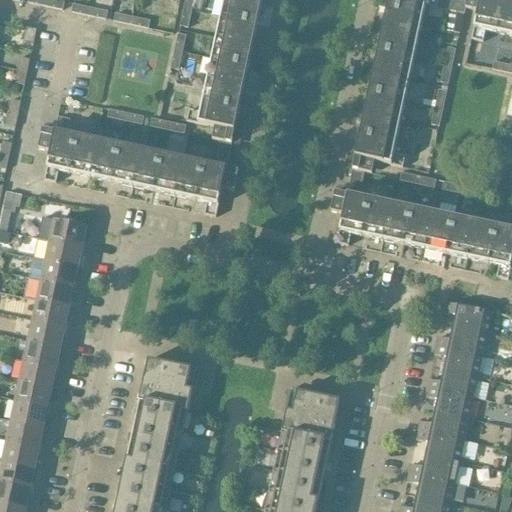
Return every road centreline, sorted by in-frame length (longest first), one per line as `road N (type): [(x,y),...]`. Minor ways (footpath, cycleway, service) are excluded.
road 1 (residential): [(359,511),(405,301),(130,244)]
road 2 (residential): [(71,511),(130,244)]
road 3 (unknown): [(0,0),(62,9),(63,41),(46,104)]
